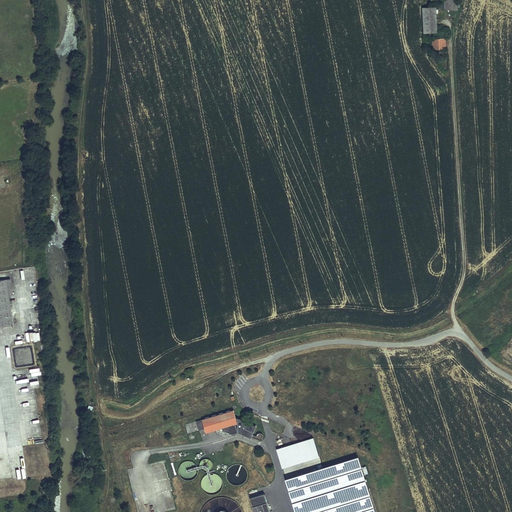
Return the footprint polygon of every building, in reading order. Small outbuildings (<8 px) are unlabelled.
[(452,11),(453,0),(445,0),(444,10),(452,11)] [(436,18),(427,18),(427,32),(436,33),(436,18)] [(445,39),(433,40),(433,50),(446,49),(445,39)] [(4,271),(0,271),(0,321),(12,319),(6,283),(12,282),(11,275),(5,276),(4,271)] [(236,413),(235,410),(198,421),(200,430),(207,428),(208,432),(218,429),(224,428),(225,431),(231,433),(239,430),(237,424),(234,414),(236,413)] [(277,449),(283,467),(319,456),(313,438),(277,449)] [(286,479),(296,511),(375,511),(358,457),(286,479)] [(250,498),(254,511),(270,511),(265,494),(250,498)]
